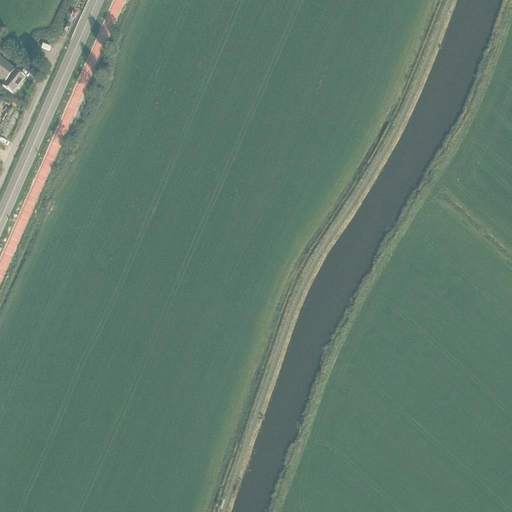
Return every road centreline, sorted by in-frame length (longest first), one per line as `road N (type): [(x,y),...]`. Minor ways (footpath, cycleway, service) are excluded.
road 1 (unclassified): [(0,276),(119,0)]
road 2 (trunk): [(0,222),(96,0)]
road 3 (unclassified): [(0,178),(59,46)]
